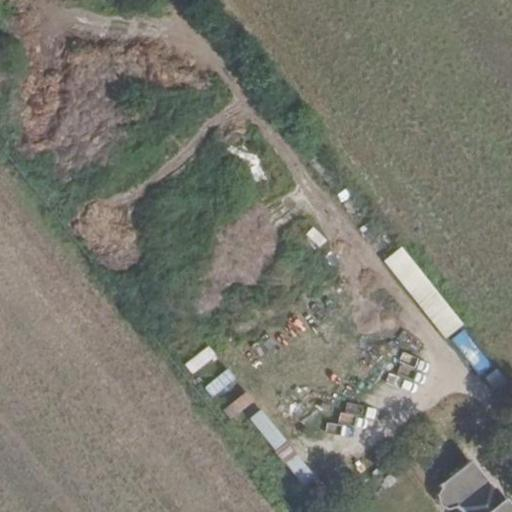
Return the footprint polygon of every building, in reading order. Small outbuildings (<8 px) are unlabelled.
[(306,156),(294,161),(314,203),(326,197),(306,156)] [(370,235),(359,243),(387,281),(398,273),(370,235)] [(467,330),(454,338),(476,374),(489,366),(467,330)] [(214,395),(236,378),(228,368),(206,385),(214,395)] [(231,417),(254,400),(247,391),(224,408),(231,417)] [(250,418),(276,451),(289,442),(262,408),(250,418)] [(305,487),(317,479),(297,450),(285,459),(305,487)] [(511,511),(486,482),(484,483),(467,462),(438,489),(439,503),(442,507),(442,508),(444,510),(455,507),(458,511),(511,511)]
